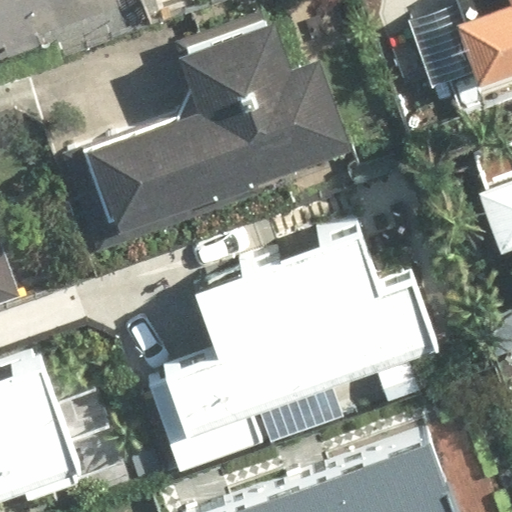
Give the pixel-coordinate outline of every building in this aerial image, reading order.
[(0,0),(0,60),(39,47),(32,28),(112,1),(111,0),(0,0)] [(461,72),(511,54),(511,0),(479,0),(441,13),(461,72)] [(91,246),(350,162),(313,48),(278,59),(262,10),(156,45),(177,109),(59,148),(91,246)] [(511,164),(455,184),(478,254),(511,242),(511,164)] [(256,393),(432,328),(409,263),(375,275),(349,204),(187,264),(215,338),(147,363),(183,459),(269,428),(256,393)] [(0,300),(19,293),(0,238),(0,300)] [(0,492),(78,465),(37,347),(0,359),(0,492)] [(449,511),(419,429),(190,511),(189,511),(449,511)]
